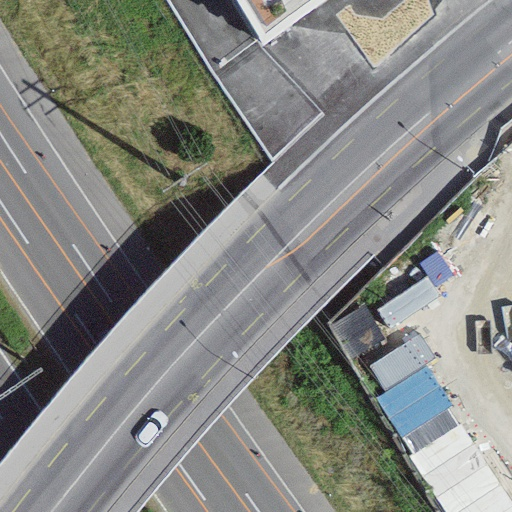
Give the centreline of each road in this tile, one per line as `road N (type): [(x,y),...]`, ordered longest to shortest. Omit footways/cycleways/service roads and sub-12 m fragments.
road 1 (tertiary): [(52,511),(145,396),(291,244),(511,43)]
road 2 (motorway): [(238,511),(0,165)]
